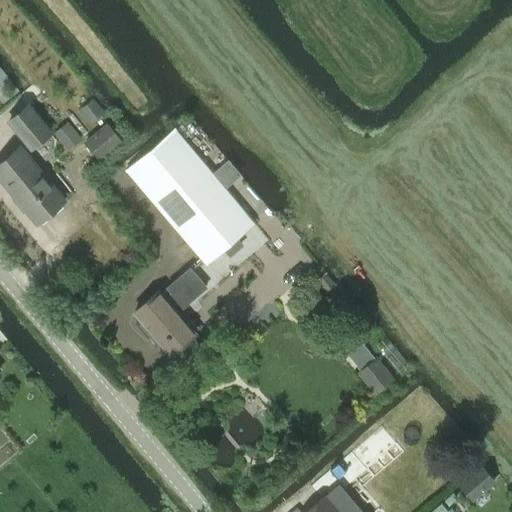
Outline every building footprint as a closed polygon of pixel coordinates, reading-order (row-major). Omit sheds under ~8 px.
[(78,109),(91,124),(105,112),(92,97),(78,109)] [(31,147),(50,131),(28,104),(9,120),(31,147)] [(53,133),(67,150),(82,138),(68,121),(53,133)] [(122,141),(107,122),(83,141),(99,160),(122,141)] [(268,240),(235,200),(241,195),(211,157),(204,163),(174,128),(126,168),(221,280),(268,240)] [(0,176),(37,221),(63,199),(20,146),(0,161),(0,176)] [(158,290),(134,311),(171,353),(173,351),(182,361),(201,344),(192,335),(195,332),(176,311),(184,305),(194,296),(206,286),(190,267),(177,278),(167,286),(172,291),(164,297),(158,290)] [(357,372),(374,395),(394,379),(377,356),(357,372)] [(349,474),(340,463),(320,480),(329,491),(349,474)] [(479,468),(459,484),(472,501),(492,484),(496,481),(482,465),(479,468)] [(339,511),(324,494),(303,511),(339,511)]
